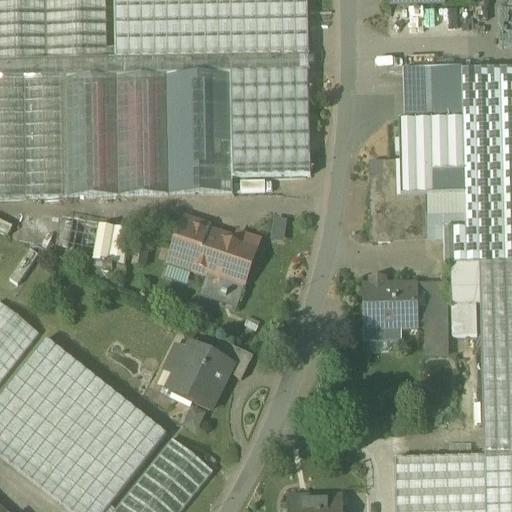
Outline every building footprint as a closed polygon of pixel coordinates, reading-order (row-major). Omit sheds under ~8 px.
[(108,0),(0,0),(0,66),(109,64),(108,0)] [(224,0),(116,0),(117,64),(226,62),(224,0)] [(308,0),(230,0),(232,62),(309,60),(308,0)] [(445,0),(390,0),(391,4),(427,3),(428,9),(446,9),(445,0)] [(109,64),(0,66),(0,83),(74,82),(110,82),(110,64),(109,64)] [(310,77),(232,79),(234,176),(228,176),(228,182),(312,180),(310,77)] [(511,77),(424,80),(427,201),(428,237),(443,236),(444,245),(444,270),(458,269),(459,269),(511,268),(511,77)] [(110,82),(74,82),(77,202),(228,199),(228,194),(228,176),(226,79),(110,82)] [(74,82),(0,83),(0,204),(77,202),(74,82)] [(427,201),(399,202),(398,167),(370,167),(372,247),(444,245),(443,236),(428,237),(427,201)] [(210,231),(186,223),(170,270),(193,277),(207,234),(209,235),(210,231)] [(274,223),(274,243),(284,243),(285,224),(274,223)] [(119,231),(101,228),(101,231),(79,227),(72,264),(105,270),(104,273),(114,275),(115,272),(127,274),(134,233),(119,230),(119,231)] [(209,235),(207,234),(193,277),(209,283),(204,295),(224,302),(223,304),(227,305),(228,303),(240,307),(244,294),(245,294),(260,247),(239,240),(236,249),(227,246),(229,241),(209,235)] [(511,268),(459,269),(458,269),(461,429),(511,428),(511,268)] [(419,289),(395,290),(396,295),(364,295),(365,346),(402,345),(402,335),(419,335),(419,313),(419,301),(419,289)] [(0,392),(42,341),(0,307),(0,392)] [(254,362),(221,346),(214,360),(235,370),(230,380),(243,386),(254,362)] [(110,511),(168,441),(49,347),(0,407),(0,461),(63,511),(110,511)] [(214,360),(192,350),(189,356),(179,351),(169,373),(184,380),(177,393),(180,395),(175,405),(192,413),(194,409),(211,417),(230,380),(235,370),(214,360)] [(172,445),(118,511),(187,511),(214,479),(172,445)] [(506,511),(505,459),(392,461),(393,511),(506,511)] [(320,502),(320,507),(289,508),(288,511),(343,511),(343,502),(320,502)]
